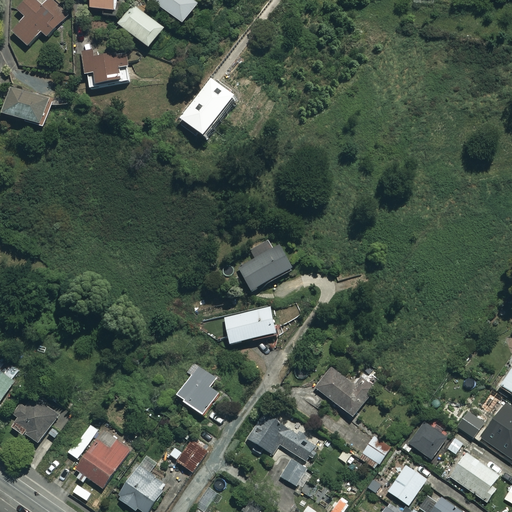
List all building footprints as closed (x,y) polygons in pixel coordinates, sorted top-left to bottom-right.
[(49,0),(42,7),(34,0),(26,0),(17,10),(25,18),(11,31),(27,47),(42,33),(47,38),(69,16),(52,0),(49,0)] [(115,0),(90,0),(90,9),(115,11),(115,0)] [(197,5),(189,0),(152,0),(152,1),(182,25),(197,5)] [(163,29),(133,5),(118,25),(148,49),(163,29)] [(81,51),(85,77),(86,76),(88,90),(132,84),(128,55),(100,59),(98,49),(81,51)] [(234,98),(212,80),(180,119),(202,137),(234,98)] [(40,126),(49,95),(27,89),(26,93),(11,89),(4,115),(40,126)] [(68,96),(51,97),(52,106),(69,106),(68,96)] [(293,269),(280,245),(238,269),(251,292),(293,269)] [(276,334),(270,308),(224,319),(230,345),(276,334)] [(0,400),(23,372),(11,362),(3,372),(0,369),(0,400)] [(216,379),(199,366),(176,397),(203,418),(220,396),(210,388),(216,379)] [(356,386),(332,367),(316,388),(353,418),(375,390),(362,379),(356,386)] [(511,367),(499,386),(511,395),(511,367)] [(27,408),(20,403),(12,414),(18,418),(11,427),(38,446),(60,416),(35,398),(27,408)] [(511,409),(488,443),(508,457),(511,451),(511,409)] [(316,445),(265,414),(249,441),(273,455),(279,446),(306,462),(316,445)] [(448,437),(426,420),(408,443),(430,460),(448,437)] [(477,431),(463,421),(458,428),(473,438),(477,431)] [(101,432),(91,425),(81,439),(79,438),(68,453),(80,461),(75,469),(102,488),(130,449),(102,429),(101,432)] [(464,445),(456,438),(448,448),(456,455),(464,445)] [(206,453),(191,442),(182,453),(175,448),(170,455),(192,472),(206,453)] [(385,456),(368,446),(359,459),(376,470),(385,456)] [(499,476),(463,452),(447,475),(488,503),(498,488),(493,484),(499,476)] [(306,468),(291,460),(281,477),(296,486),(306,468)] [(427,481),(406,465),(387,490),(407,506),(427,481)] [(163,483),(138,466),(117,498),(137,511),(147,511),(160,494),(163,483)] [(459,511),(431,492),(419,509),(422,511),(459,511)]
